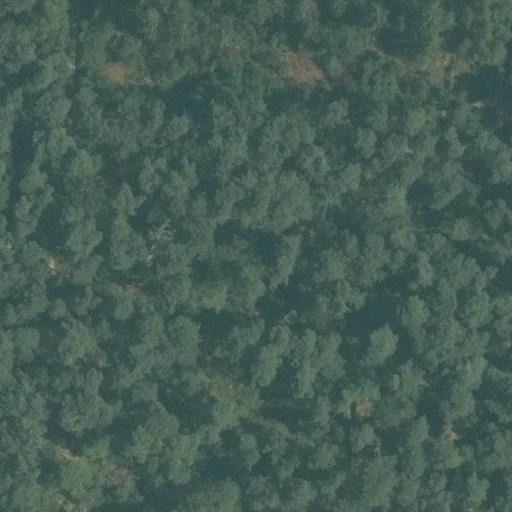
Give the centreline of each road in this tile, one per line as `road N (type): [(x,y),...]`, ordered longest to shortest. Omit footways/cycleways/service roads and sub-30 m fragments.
road 1 (track): [(55,124),(511,102)]
road 2 (track): [(55,124),(61,0)]
